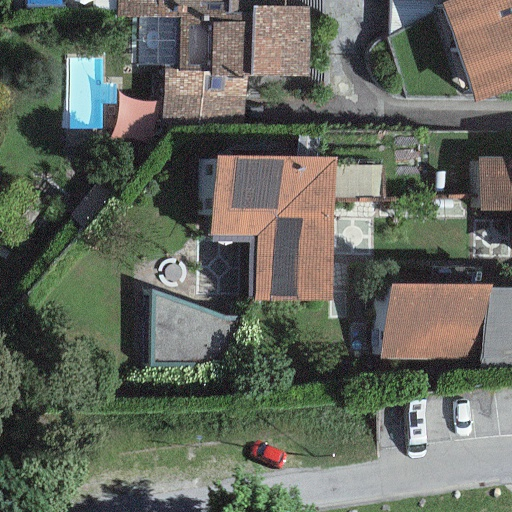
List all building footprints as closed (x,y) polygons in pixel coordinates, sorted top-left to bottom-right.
[(115,0),(116,17),(177,18),(177,23),(250,23),(251,6),(283,7),(283,0),(115,0)] [(511,0),(453,0),(439,5),(474,103),(511,88),(511,0)] [(309,7),(283,7),(251,6),(250,23),(177,23),(177,70),(164,70),(163,125),(243,126),(244,77),(309,78),(309,7)] [(335,155),(216,157),(208,235),(255,236),(251,300),(331,301),(335,155)] [(511,158),(477,157),(474,211),(511,212),(511,158)] [(493,284),(391,284),(380,360),(479,358),(477,372),(511,370),(511,291),(491,292),(493,284)] [(220,316),(150,290),(150,363),(214,359),(235,338),(238,316),(220,316)]
